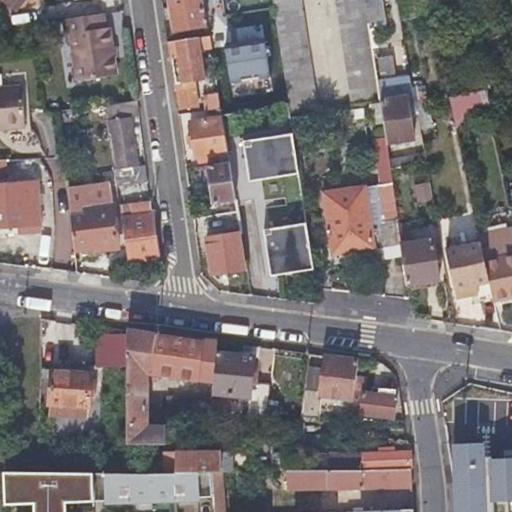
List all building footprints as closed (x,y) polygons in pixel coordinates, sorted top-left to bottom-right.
[(170,0),(168,0),(169,8),(170,18),(172,31),(204,25),(199,0),(170,0)] [(269,0),(286,109),(301,107),(315,105),(299,0),(269,0)] [(334,0),(350,100),(378,95),(376,83),(368,26),(363,0),(334,0)] [(378,0),(363,0),(368,26),(383,24),(378,0)] [(64,19),(65,26),(66,33),(69,33),(76,80),(117,73),(110,27),(106,27),(105,12),(64,19)] [(169,58),(171,58),(174,57),(181,107),(198,104),(191,54),(211,50),(209,35),(167,42),(169,58)] [(235,84),(276,78),(271,44),(230,50),(235,84)] [(409,78),(402,79),(409,114),(415,113),(413,101),(411,90),(409,78)] [(386,143),(389,163),(389,169),(425,164),(423,155),(401,159),(399,149),(391,150),(390,143),(414,139),(409,114),(402,79),(376,83),(378,95),(386,143)] [(0,128),(23,126),(19,86),(0,88),(0,128)] [(413,101),(419,100),(425,99),(423,88),(411,90),(413,101)] [(450,98),(452,106),(454,115),(490,106),(486,90),(450,98)] [(130,118),(134,117),(138,117),(136,102),(105,106),(109,133),(111,134),(115,163),(136,160),(130,118)] [(219,154),(220,163),(229,161),(220,106),(209,108),(211,119),(189,122),(196,158),(219,154)] [(241,199),(259,197),(258,181),(302,178),(299,136),(245,141),(248,177),(239,177),(241,199)] [(378,165),(389,163),(386,143),(375,144),(378,165)] [(0,227),(16,226),(16,229),(16,232),(40,231),(35,183),(6,185),(4,161),(0,160),(0,227)] [(206,165),(214,215),(237,211),(229,161),(220,163),(206,165)] [(114,170),(116,186),(147,182),(145,165),(114,170)] [(117,194),(117,190),(116,186),(114,170),(103,171),(106,195),(117,194)] [(391,181),(370,185),(377,225),(367,226),(360,187),(321,194),(328,237),(332,256),(372,249),(374,256),(402,251),(401,244),(391,181)] [(418,203),(434,200),(430,182),(414,186),(418,203)] [(377,225),(370,185),(360,187),(367,226),(377,225)] [(119,207),(123,234),(127,261),(158,257),(152,214),(127,218),(125,206),(119,207)] [(94,253),(106,252),(118,250),(113,208),(85,211),(86,217),(70,219),(74,252),(93,250),(94,253)] [(237,211),(214,215),(216,230),(239,227),(237,211)] [(272,278),(318,271),(311,223),(265,230),(272,278)] [(204,239),(207,257),(210,274),(243,269),(237,234),(204,239)] [(493,301),(511,296),(511,234),(480,241),(481,244),(489,283),(493,301)] [(374,258),(374,256),(372,249),(332,256),(328,237),(322,239),(326,266),(374,258)] [(432,240),(401,244),(402,251),(407,285),(439,280),(432,240)] [(489,283),(481,244),(445,252),(453,291),(489,283)] [(155,372),(216,378),(217,355),(218,342),(200,340),(200,342),(126,332),(126,444),(166,444),(166,425),(139,424),(139,413),(145,413),(147,391),(144,386),(146,371),(149,371),(149,377),(154,378),(155,372)] [(215,396),(213,411),(265,414),(267,394),(248,392),(250,359),(260,359),(261,347),(240,345),(238,357),(217,355),(216,378),(215,396)] [(351,413),(356,379),(358,360),(328,356),(322,404),(333,407),(333,411),(351,413)] [(51,370),(51,404),(89,404),(89,370),(51,370)] [(366,381),(356,379),(351,413),(350,418),(360,418),(361,413),(392,416),(395,396),(372,393),(365,392),(366,381)] [(372,387),(372,393),(395,396),(396,391),(372,387)] [(165,409),(213,411),(215,396),(164,393),(165,409)] [(325,411),(322,410),(320,409),(317,404),(318,400),(304,398),(302,415),(324,416),(325,411)] [(222,471),(221,461),(221,451),(177,452),(177,463),(143,464),(143,472),(222,471)] [(364,454),(364,469),(410,468),(410,452),(364,454)] [(283,492),(321,490),(321,488),(411,485),(410,468),(364,469),(283,470),(283,492)] [(197,473),(2,471),(4,503),(34,502),(33,511),(63,511),(64,502),(197,501),(197,473)]
